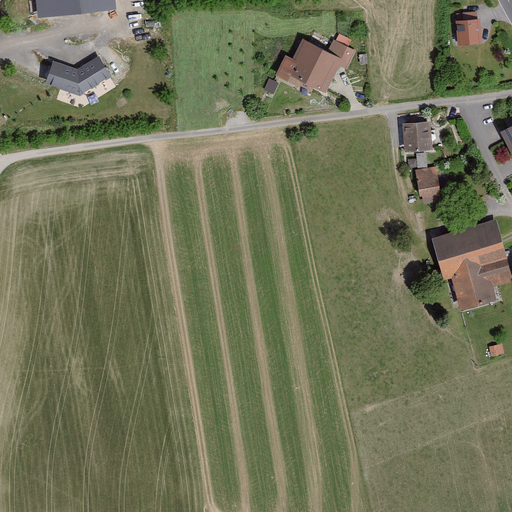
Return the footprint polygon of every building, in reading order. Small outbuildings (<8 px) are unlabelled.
[(114,0),(36,0),(38,14),(115,5),(114,0)] [(476,0),(455,0),(456,15),(477,13),(476,0)] [(479,22),(459,24),(461,50),(481,48),(479,22)] [(342,60),(302,42),(284,82),(324,100),(342,60)] [(74,68),(52,62),(45,80),(80,94),(112,74),(100,53),(74,68)] [(266,88),(275,91),(279,81),(270,77),(266,88)] [(432,123),(404,125),(407,158),(435,156),(432,123)] [(511,126),(501,132),(511,154),(511,126)] [(435,167),(416,169),(420,202),(439,200),(435,167)] [(511,286),(511,278),(495,223),(431,243),(444,285),(452,282),(463,318),(495,308),(491,293),(511,286)]
